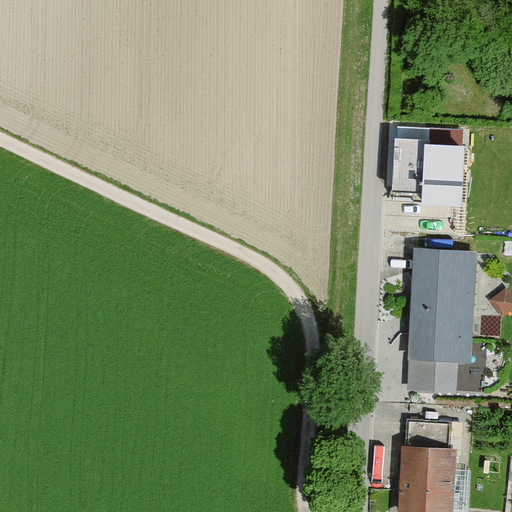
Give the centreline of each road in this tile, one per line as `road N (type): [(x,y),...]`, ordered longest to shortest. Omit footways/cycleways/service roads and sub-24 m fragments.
road 1 (track): [(307,511),(311,340),(289,286),(260,261),(0,136)]
road 2 (residential): [(352,511),(382,0)]
